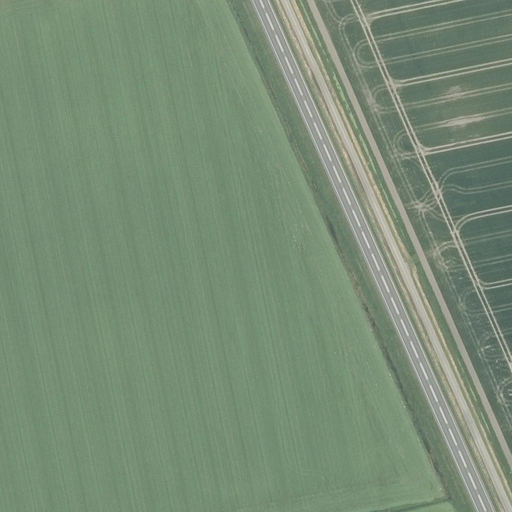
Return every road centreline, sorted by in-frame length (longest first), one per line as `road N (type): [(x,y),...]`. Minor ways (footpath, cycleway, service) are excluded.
road 1 (trunk): [(485,511),(256,0)]
road 2 (unclassified): [(508,511),(284,0)]
